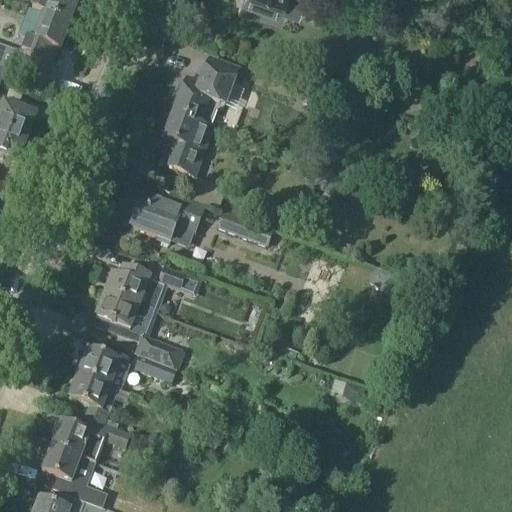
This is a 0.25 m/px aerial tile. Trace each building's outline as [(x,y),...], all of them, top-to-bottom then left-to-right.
[(37,0),(33,11),(44,15),(43,16),(69,26),(79,0),(37,0)] [(243,0),(240,10),(242,11),(263,19),(268,7),(278,11),(282,0),(243,0)] [(24,49),(30,51),(27,58),(46,65),(52,50),(59,53),(69,26),(43,16),(33,42),(28,40),(24,49)] [(0,69),(15,75),(22,56),(0,47),(0,69)] [(183,91),(174,116),(212,131),(218,114),(223,111),(226,112),(227,110),(237,113),(244,92),(235,89),(237,83),(236,83),(238,78),(208,67),(206,73),(205,72),(200,86),(187,81),(183,91)] [(307,90),(304,98),(302,106),(325,115),(330,98),(307,90)] [(0,131),(26,141),(34,119),(0,105),(0,131)] [(168,145),(160,169),(196,182),(215,132),(212,131),(174,116),(163,143),(168,145)] [(0,158),(17,165),(26,141),(0,131),(0,158)] [(320,172),(311,189),(332,199),(340,183),(320,172)] [(209,187),(202,207),(218,213),(226,193),(209,187)] [(205,210),(179,200),(175,210),(154,203),(151,212),(139,208),(131,230),(158,241),(157,243),(169,247),(176,230),(195,237),(205,210)] [(222,215),(216,232),(268,251),(274,234),(222,215)] [(163,271),(160,279),(157,287),(180,296),(186,279),(163,271)] [(120,282),(112,279),(105,298),(139,310),(150,283),(123,273),(120,282)] [(137,346),(144,349),(140,360),(176,374),(182,359),(178,358),(174,359),(171,353),(144,342),(151,324),(149,319),(150,315),(139,311),(139,310),(105,298),(96,321),(97,321),(94,329),(114,336),(116,330),(129,336),(130,334),(132,335),(137,346)] [(79,378),(122,394),(130,370),(88,354),(79,378)] [(143,361),(138,374),(171,387),(176,374),(143,361)] [(70,402),(90,410),(85,422),(105,430),(110,417),(109,417),(118,395),(121,396),(122,394),(79,378),(70,402)] [(348,387),(344,399),(363,405),(366,393),(348,387)] [(80,434),(61,427),(52,451),(96,468),(104,445),(126,453),(131,439),(105,430),(85,422),(80,434)] [(262,448),(280,454),(285,440),(268,433),(262,448)] [(52,451),(43,476),(50,478),(45,491),(62,497),(103,511),(109,499),(88,491),(97,468),(96,468),(52,451)] [(40,503),(36,511),(103,511),(62,497),(57,509),(40,503)]
